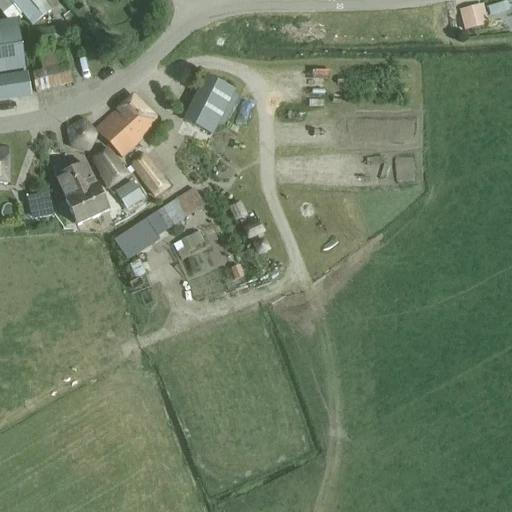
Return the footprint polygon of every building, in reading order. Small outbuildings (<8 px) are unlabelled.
[(51,10),(42,0),(0,0),(0,12),(10,24),(21,15),(31,27),(51,10)] [(479,0),(466,0),(453,4),(460,28),(486,21),(479,0)] [(10,24),(0,26),(0,74),(4,74),(25,70),(22,51),(17,23),(10,24)] [(31,73),(36,95),(73,84),(64,52),(38,59),(41,70),(31,73)] [(307,99),(325,98),(324,73),(306,73),(307,99)] [(0,79),(0,101),(22,98),(18,76),(0,79)] [(235,92),(204,77),(183,121),(213,135),(222,115),(228,118),(238,97),(233,95),(235,92)] [(134,96),(94,131),(121,160),(160,126),(134,96)] [(90,153),(96,134),(85,120),(66,130),(71,150),(90,153)] [(321,128),(278,126),(278,145),(320,147),(321,128)] [(90,159),(126,220),(151,204),(135,179),(131,181),(128,176),(134,173),(130,168),(126,170),(108,148),(90,159)] [(170,188),(145,154),(129,166),(154,200),(170,188)] [(65,204),(97,190),(95,186),(92,188),(82,166),(68,172),(64,164),(50,171),(54,179),(53,179),(64,201),(63,201),(65,204)] [(277,184),(298,185),(299,164),(278,164),(277,184)] [(127,262),(154,244),(150,238),(155,234),(156,237),(204,206),(193,189),(114,240),(127,262)] [(97,190),(65,204),(76,228),(108,213),(97,190)] [(56,215),(53,192),(42,193),(45,216),(56,215)] [(195,250),(189,237),(173,244),(179,258),(188,254),(187,253),(195,250)] [(145,274),(139,261),(130,266),(136,279),(145,274)]
